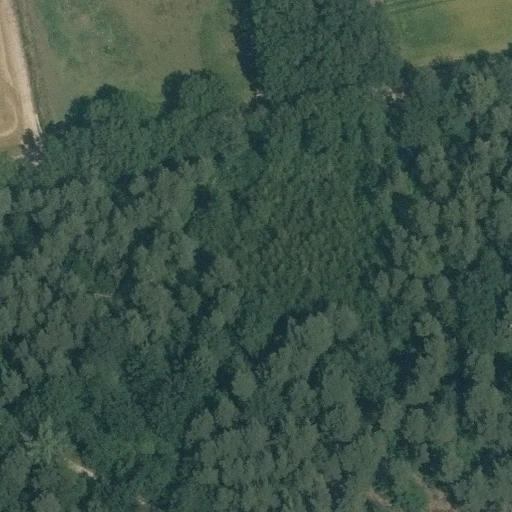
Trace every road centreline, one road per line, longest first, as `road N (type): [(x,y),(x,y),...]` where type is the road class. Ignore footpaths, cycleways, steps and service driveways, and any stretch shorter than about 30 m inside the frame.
road 1 (unclassified): [(511,69),(0,167)]
road 2 (track): [(150,511),(0,427)]
